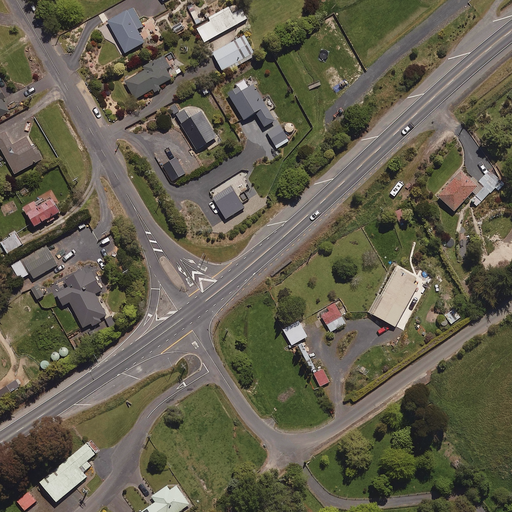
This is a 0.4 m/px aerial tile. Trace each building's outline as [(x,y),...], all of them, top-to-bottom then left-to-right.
[(240,11),(236,4),(209,19),(211,22),(197,29),(205,44),(248,20),(242,10),(240,11)] [(144,28),(133,8),(108,22),(126,54),(145,44),(138,31),(144,28)] [(185,30),(181,23),(172,28),(175,35),(185,30)] [(256,57),(245,36),(213,54),(224,74),(256,57)] [(170,68),(164,57),(145,68),(146,71),(125,82),(135,101),(153,91),(155,94),(161,91),(159,87),(172,80),(167,70),(170,68)] [(277,122),(255,86),(242,94),(239,89),(228,95),(244,122),(257,114),(265,129),(277,122)] [(0,117),(10,112),(0,93),(0,117)] [(190,120),(185,111),(176,116),(197,151),(217,139),(202,113),(190,120)] [(288,139),(280,126),(268,134),(276,147),(288,139)] [(13,146),(6,133),(0,136),(0,145),(16,175),(43,161),(33,144),(32,144),(28,138),(13,146)] [(186,174),(177,159),(164,166),(173,182),(186,174)] [(476,185),(462,172),(438,197),(455,213),(469,198),(478,207),(501,181),(490,171),(476,185)] [(61,214),(53,202),(39,210),(35,203),(24,210),(35,229),(61,214)] [(23,245),(17,235),(1,245),(7,255),(23,245)] [(58,266),(47,248),(12,268),(20,281),(31,274),(34,279),(58,266)] [(429,271),(422,266),(418,273),(425,277),(429,271)] [(92,325),(94,327),(103,323),(102,320),(108,317),(96,296),(102,292),(90,269),(67,282),(66,280),(51,287),(62,308),(70,304),(84,330),(92,325)] [(416,280),(396,269),(382,296),(378,295),(368,315),(396,330),(419,287),(414,284),(416,280)] [(44,297),(39,286),(32,290),(38,301),(44,297)] [(335,304),(320,313),(331,334),(347,326),(335,304)] [(462,316),(455,308),(445,317),(451,324),(462,316)] [(298,322),(283,331),(292,347),(308,338),(298,322)] [(302,343),(298,345),(313,372),(317,370),(302,343)] [(324,369),(314,374),(321,388),(331,383),(324,369)] [(17,380),(0,392),(0,394),(4,399),(21,386),(17,380)] [(91,467),(87,462),(97,454),(96,453),(99,450),(91,440),(40,483),(57,504),(87,478),(83,473),(91,467)] [(170,492),(166,486),(151,497),(156,503),(142,511),(180,511),(190,506),(177,487),(170,492)] [(36,503),(29,494),(18,503),(26,511),(36,503)]
